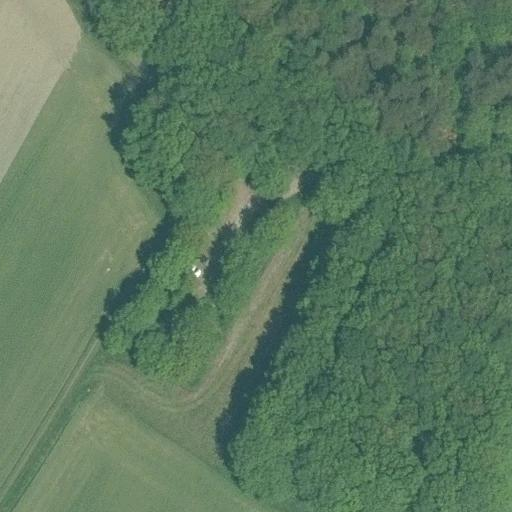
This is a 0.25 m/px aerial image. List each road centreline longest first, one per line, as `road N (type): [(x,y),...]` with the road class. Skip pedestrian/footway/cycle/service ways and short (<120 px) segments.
road 1 (track): [(3,511),(348,0)]
road 2 (unclassified): [(84,0),(156,78),(226,128),(308,168),(511,227)]
